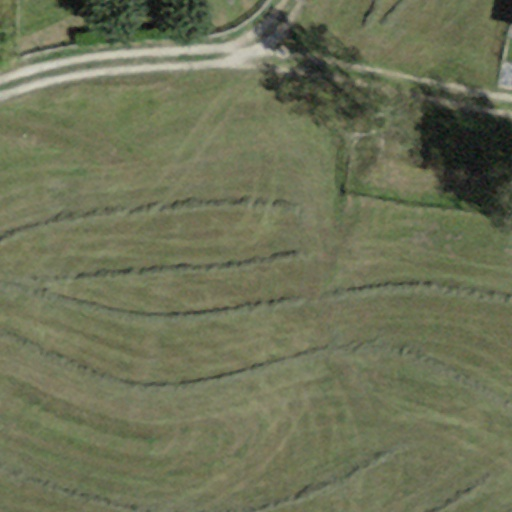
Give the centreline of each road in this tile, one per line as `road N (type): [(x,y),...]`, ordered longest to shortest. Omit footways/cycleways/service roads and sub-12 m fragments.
road 1 (track): [(0,91),(88,66),(241,56),(291,0)]
road 2 (track): [(241,56),(511,99)]
